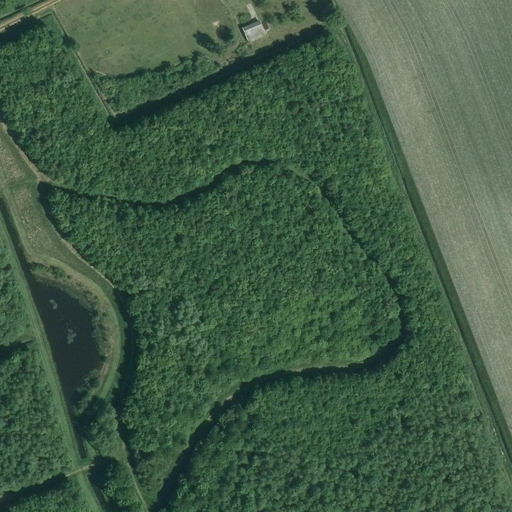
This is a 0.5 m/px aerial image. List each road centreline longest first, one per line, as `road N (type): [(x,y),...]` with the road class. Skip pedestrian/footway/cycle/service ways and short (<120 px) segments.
road 1 (track): [(156,511),(187,449),(238,389),(283,373),(362,365),(393,340),(400,306),(317,185),(267,160),(240,161),(170,201),(111,198),(38,175)]
road 2 (track): [(38,175),(55,229),(117,289),(133,334),(119,396),(124,454),(0,499)]
